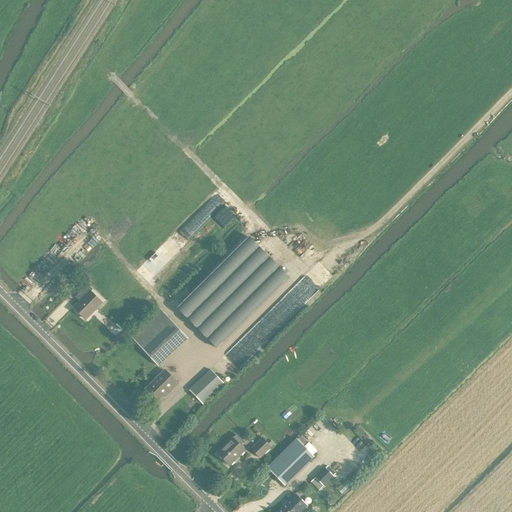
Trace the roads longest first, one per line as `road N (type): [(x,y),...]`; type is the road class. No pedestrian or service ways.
road 1 (unclassified): [(219,511),(0,290)]
road 2 (track): [(511,91),(377,225),(323,247)]
